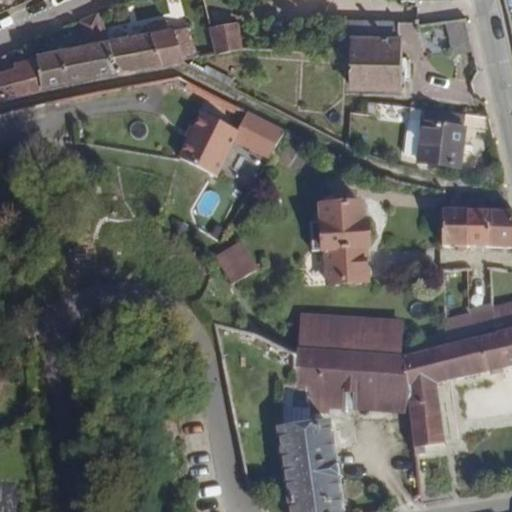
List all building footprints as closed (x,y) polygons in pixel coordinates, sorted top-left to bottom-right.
[(106,43),(97,14),(77,23),(85,47),(35,59),(37,64),(43,91),(116,75),(106,43)] [(398,36),(398,24),(398,20),(350,19),(350,36),(398,36)] [(473,51),(465,19),(447,24),(454,55),(473,51)] [(243,48),(238,22),(211,27),(216,53),(243,48)] [(199,57),(188,25),(172,28),(182,61),(199,57)] [(182,61),(172,28),(106,43),(116,75),(182,61)] [(401,92),(401,36),(398,36),(350,36),(349,64),(349,92),(401,92)] [(0,100),(43,91),(37,64),(0,72),(0,100)] [(239,130),(234,140),(270,157),(284,128),(248,111),(239,130)] [(179,159),(217,177),(234,140),(239,130),(201,112),(179,159)] [(461,170),(464,129),(451,128),(452,117),(423,115),(422,126),(420,160),(419,166),(461,170)] [(420,160),(422,126),(407,125),(405,159),(420,160)] [(371,243),(369,200),(321,202),(322,221),(312,221),(313,245),(325,244),(326,252),(365,250),(365,243),(371,243)] [(466,246),(467,210),(454,210),(444,210),(444,246),(466,246)] [(489,245),(488,211),(467,210),(466,246),(489,245)] [(511,245),(511,211),(488,211),(489,245),(511,245)] [(238,240),(214,257),(232,285),(256,269),(238,240)] [(366,276),(365,250),(326,252),(327,277),(366,276)] [(511,325),(511,302),(494,307),(498,328),(511,325)] [(498,328),(494,307),(469,312),(473,333),(498,328)] [(473,333),(469,312),(446,318),(449,339),(473,333)] [(406,355),(405,320),(301,313),(297,347),(406,355)] [(511,325),(498,328),(473,333),(449,339),(406,355),(410,396),(412,418),(416,452),(443,447),(437,383),(511,364),(511,325)] [(410,396),(406,355),(297,347),(296,354),(293,385),(283,385),(282,408),(332,412),(334,390),(410,396)] [(412,418),(410,396),(334,390),(332,412),(412,418)] [(344,511),(331,418),(279,425),(291,511),(344,511)]
